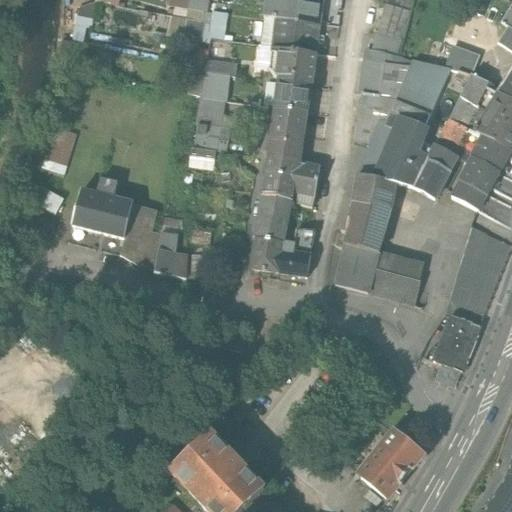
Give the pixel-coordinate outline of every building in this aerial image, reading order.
[(322,0),(278,0),(278,3),(265,2),(263,19),(264,19),(319,26),(322,0)] [(386,0),(386,2),(393,4),(392,8),(385,6),(384,11),(391,13),(390,17),(383,15),(381,19),(389,21),(388,25),(380,23),(379,28),(386,30),(380,54),(387,56),(386,57),(397,60),(413,0),(386,0)] [(76,40),(86,40),(86,23),(96,23),(96,2),(77,2),(76,40)] [(215,9),(212,37),(227,39),(230,11),(215,9)] [(511,10),(502,27),(511,33),(511,10)] [(75,18),(62,18),(62,37),(74,37),(75,18)] [(319,26),(264,19),(260,49),(315,56),(319,26)] [(203,24),(187,20),(184,40),(200,42),(203,24)] [(434,38),(415,31),(406,58),(425,65),(434,38)] [(85,47),(61,41),(60,69),(81,73),(85,47)] [(260,49),(259,49),(256,72),(269,73),(278,84),(310,88),(315,56),(314,56),(260,49)] [(480,58),(454,49),(450,59),(437,55),(432,69),(457,75),(471,79),(480,58)] [(380,54),(369,51),(366,63),(385,66),(386,57),(387,56),(380,54)] [(366,63),(365,63),(361,95),(362,95),(380,98),(385,66),(366,63)] [(397,100),(385,127),(379,125),(370,148),(357,177),(373,180),(375,180),(393,135),(421,66),(413,64),(410,69),(397,100)] [(205,69),(184,65),(182,78),(191,80),(188,96),(200,99),(204,74),(205,69)] [(410,69),(385,66),(380,98),(397,100),(410,69)] [(421,66),(393,135),(395,136),(404,139),(434,70),(432,69),(421,66)] [(231,78),(204,74),(200,99),(200,101),(224,104),(226,104),(231,78)] [(457,75),(444,102),(456,108),(468,85),(464,83),(465,80),(469,82),(471,79),(457,75)] [(496,92),(471,79),(469,82),(465,80),(464,83),(468,85),(456,108),(448,122),(475,137),(498,98),(500,99),(504,92),(498,89),(496,92)] [(500,99),(511,105),(511,80),(504,92),(500,99)] [(310,88),(278,84),(275,110),(307,115),(310,88)] [(380,98),(362,95),(358,122),(379,125),(385,127),(397,100),(380,98)] [(500,99),(498,98),(475,137),(483,141),(510,156),(511,152),(511,105),(500,99)] [(224,104),(200,101),(196,125),(197,126),(220,129),(224,104)] [(456,108),(444,102),(434,122),(446,128),(448,122),(456,108)] [(307,115),(275,110),(271,135),(303,139),(307,115)] [(379,125),(358,122),(354,146),(370,148),(379,125)] [(475,137),(448,122),(446,128),(441,137),(475,155),(483,141),(475,137)] [(220,129),(197,126),(194,150),(214,152),(216,153),(220,129)] [(74,136),(52,130),(41,173),(62,179),(74,136)] [(303,139),(271,135),(268,160),(300,164),(303,139)] [(428,161),(399,149),(404,139),(395,136),(379,177),(400,182),(398,188),(414,193),(414,191),(434,202),(449,175),(427,164),(428,161)] [(510,156),(483,141),(475,155),(471,163),(472,164),(498,178),(510,156)] [(194,150),(192,149),(189,165),(212,169),(214,152),(194,150)] [(455,161),(434,150),(428,161),(427,164),(449,175),(455,161)] [(300,164),(268,160),(264,198),(291,202),(292,194),(291,193),(295,166),(300,167),(300,166),(300,164)] [(498,178),(472,164),(461,184),(487,198),(498,178)] [(319,169),(300,166),(300,167),(295,166),(291,193),(292,194),(300,195),(298,207),(312,210),(319,169)] [(373,180),(357,177),(352,205),(367,208),(373,180)] [(373,180),(367,208),(352,205),(344,246),(378,255),(389,212),(389,194),(390,184),(375,180),(373,180)] [(118,186),(101,182),(97,198),(80,193),(72,229),(74,230),(123,242),(133,207),(114,202),(118,186)] [(487,198),(461,184),(451,201),(478,215),(487,198)] [(62,203),(38,190),(29,204),(54,218),(62,203)] [(291,202),(264,198),(256,241),(284,246),(291,202)] [(158,213),(133,207),(123,242),(119,260),(156,275),(162,236),(153,234),(158,213)] [(511,248),(471,228),(446,316),(452,318),(455,318),(473,322),(483,320),(511,250),(511,248)] [(314,231),(296,231),(295,247),(285,246),(285,248),(284,254),(282,254),(278,275),(306,278),(312,241),(314,231)] [(38,241),(19,232),(14,242),(33,252),(38,241)] [(179,239),(162,236),(156,275),(186,280),(188,257),(177,255),(179,239)] [(284,246),(256,241),(251,270),(278,275),(282,254),(284,246)] [(378,255),(344,246),(340,265),(338,265),(335,287),(367,296),(378,255)] [(422,269),(378,255),(367,296),(413,309),(422,269)] [(161,305),(138,299),(134,314),(157,321),(161,305)] [(227,324),(168,307),(165,318),(225,334),(227,324)] [(480,329),(450,319),(433,364),(440,367),(460,375),(480,329)] [(243,345),(224,340),(221,350),(241,355),(243,345)] [(454,390),(460,375),(440,367),(434,382),(454,390)] [(423,459),(394,436),(359,478),(388,501),(423,459)] [(263,492),(211,438),(170,477),(204,511),(242,511),(253,502),(263,492)] [(511,511),(511,460),(507,477),(485,511),(511,511)] [(279,511),(281,511),(263,492),(253,502),(263,511),(279,511)]
